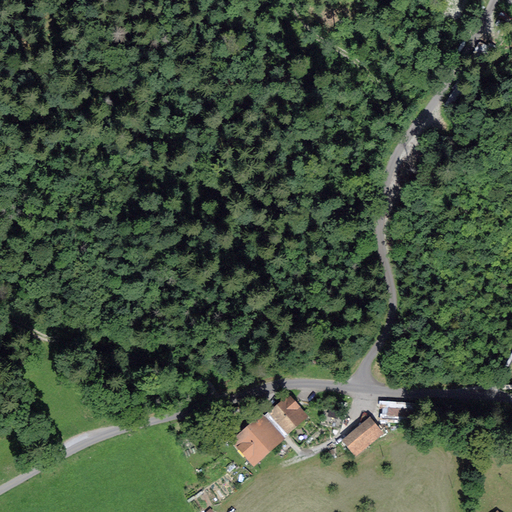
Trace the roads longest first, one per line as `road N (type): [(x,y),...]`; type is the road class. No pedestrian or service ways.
road 1 (residential): [(511,400),(326,384),(269,387),(91,441),(0,491)]
road 2 (track): [(494,0),(444,93),(393,161),(379,214),(392,311),(356,389)]
road 3 (track): [(269,387),(0,295)]
